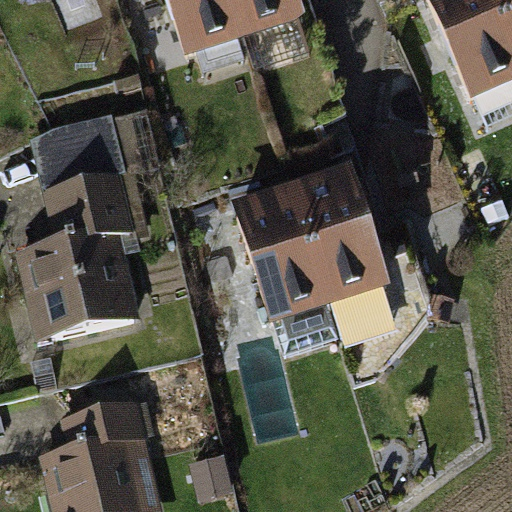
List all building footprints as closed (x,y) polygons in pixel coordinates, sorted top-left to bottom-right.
[(230,0),(167,0),(187,59),(243,40),(230,0)] [(292,0),(230,0),(243,40),(300,22),(292,0)] [(511,46),(491,0),(428,0),(427,1),(471,101),(511,82),(511,46)] [(511,0),(491,0),(511,46),(511,0)] [(67,248),(21,259),(34,313),(46,310),(53,342),(135,323),(116,241),(131,238),(130,235),(147,231),(134,177),(117,181),(104,123),(55,135),(41,138),(67,248)] [(352,184),(294,202),(329,307),(333,306),(343,336),(378,325),(384,313),(377,291),(385,290),(352,184)] [(294,202),(237,221),(271,327),(274,325),(286,360),(336,343),(325,309),(329,307),(294,202)] [(46,463),(57,511),(143,511),(129,447),(143,444),(136,411),(73,425),(80,456),(46,463)] [(229,498),(222,466),(195,472),(202,504),(229,498)]
